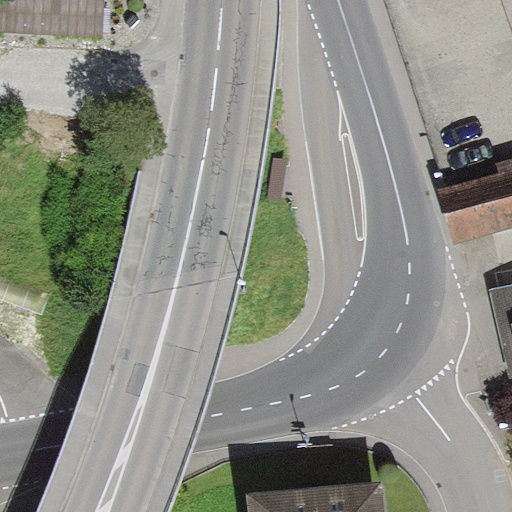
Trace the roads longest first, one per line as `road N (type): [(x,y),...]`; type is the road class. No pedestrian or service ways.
road 1 (primary): [(222,0),(216,89),(189,236),(105,511)]
road 2 (tertiary): [(18,453),(297,401),(333,389),(383,350)]
road 3 (tertiary): [(337,0),(406,219),(406,301),(383,350)]
road 4 (residential): [(383,350),(450,438),(476,511)]
